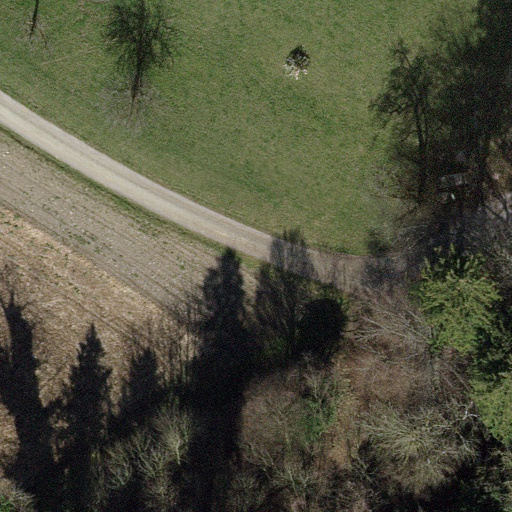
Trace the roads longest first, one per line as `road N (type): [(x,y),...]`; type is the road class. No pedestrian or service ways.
road 1 (track): [(376,288),(190,215),(0,105)]
road 2 (track): [(511,373),(376,288)]
road 3 (track): [(376,288),(511,210)]
